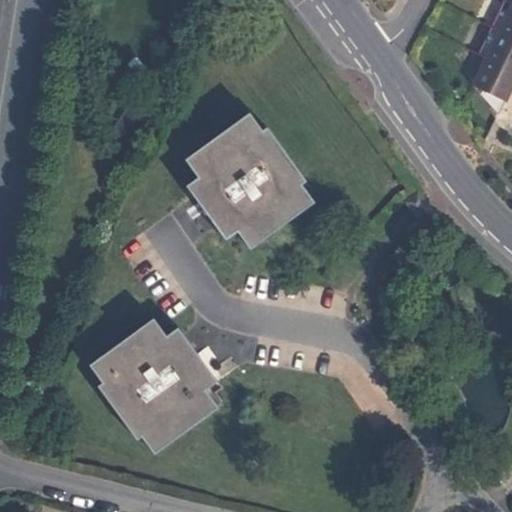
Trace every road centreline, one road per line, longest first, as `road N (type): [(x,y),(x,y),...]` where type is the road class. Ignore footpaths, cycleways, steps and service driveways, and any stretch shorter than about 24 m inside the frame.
road 1 (residential): [(34,0),(0,233)]
road 2 (secondary): [(371,55),(461,177),(511,230)]
road 3 (residential): [(0,471),(181,511)]
